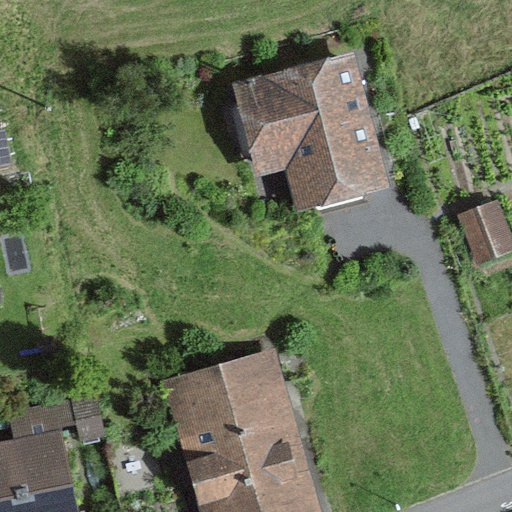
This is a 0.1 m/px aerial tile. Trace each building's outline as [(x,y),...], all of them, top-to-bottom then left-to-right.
[(342,68),(228,93),(249,183),(276,177),(286,219),(372,200),(342,68)] [(487,202),(462,210),(479,265),(505,257),(487,202)] [(303,511),(261,359),(155,389),(189,511),(303,511)] [(42,441),(44,454),(84,447),(77,404),(0,416),(0,419),(5,447),(42,441)] [(5,447),(0,448),(0,511),(54,511),(44,454),(42,441),(5,447)]
